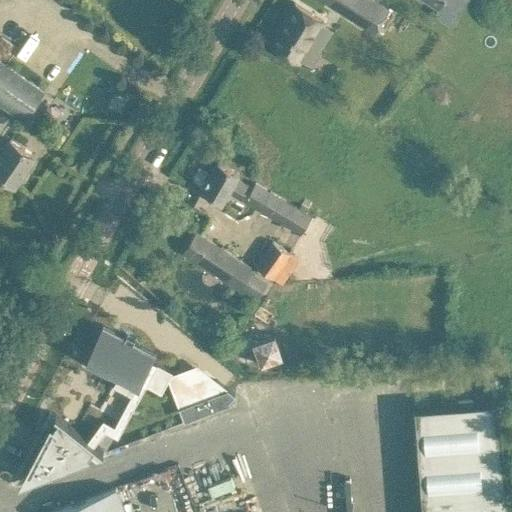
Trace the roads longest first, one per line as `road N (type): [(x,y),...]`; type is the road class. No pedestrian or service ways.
road 1 (tertiary): [(0,423),(116,194),(232,0)]
road 2 (unknown): [(2,511),(206,431),(241,425),(331,441),(388,479)]
